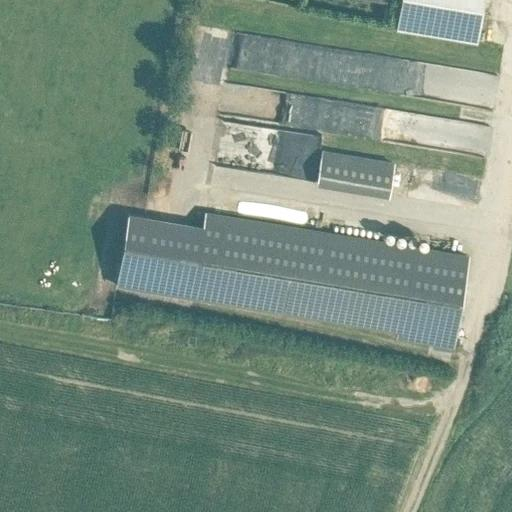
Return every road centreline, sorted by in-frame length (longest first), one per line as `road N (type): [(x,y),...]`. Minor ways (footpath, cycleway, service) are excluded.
road 1 (track): [(0,332),(392,405),(449,401)]
road 2 (track): [(411,511),(466,343)]
